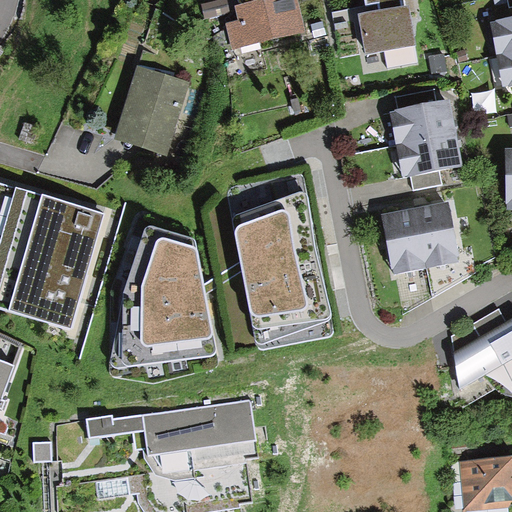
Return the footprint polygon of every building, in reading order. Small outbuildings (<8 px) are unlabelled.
[(301,0),(297,0),(244,13),(247,24),(225,29),(232,56),(310,37),(301,0)] [(366,0),(368,10),(383,8),(384,19),(365,22),(371,59),(421,51),(414,8),(406,10),(406,5),(414,4),(413,0),(366,0)] [(511,23),(494,26),(507,93),(511,91),(511,23)] [(191,87),(139,71),(117,146),(169,161),(191,87)] [(402,114),(394,115),(407,184),(414,182),(417,195),(445,189),(443,177),(467,173),(454,104),(440,107),(437,95),(400,102),(402,114)] [(301,177),(230,191),(260,348),(331,334),(301,177)] [(105,215),(0,183),(0,244),(0,245),(0,309),(72,329),(105,215)] [(452,209),(386,222),(397,281),(464,269),(452,209)] [(193,244),(149,232),(126,297),(113,375),(153,382),(215,365),(193,244)] [(511,322),(506,311),(455,340),(465,401),(495,385),(511,396),(511,322)] [(0,404),(22,344),(0,333),(0,404)] [(271,463),(263,400),(125,420),(89,425),(91,438),(124,436),(118,511),(246,511),(246,508),(260,507),(255,465),(271,463)] [(511,456),(459,462),(465,511),(509,506),(511,502),(511,456)]
